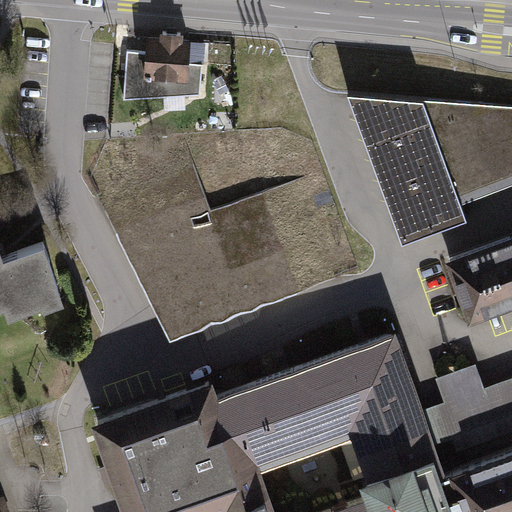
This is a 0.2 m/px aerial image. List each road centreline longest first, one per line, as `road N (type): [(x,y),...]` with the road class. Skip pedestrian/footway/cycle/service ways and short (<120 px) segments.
road 1 (residential): [(68,0),(61,174),(143,341),(92,379),(71,410),(81,467),(76,511)]
road 2 (secondary): [(415,22),(218,0)]
